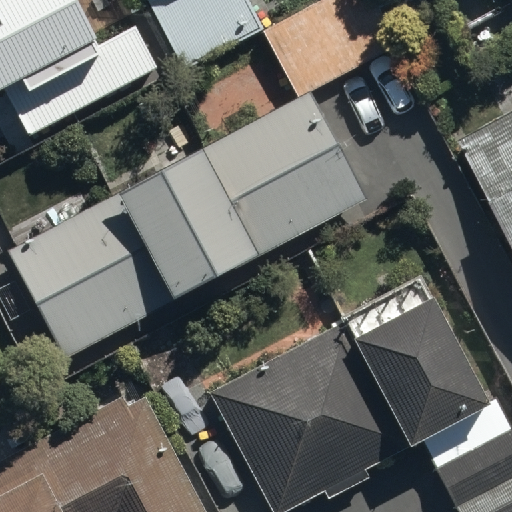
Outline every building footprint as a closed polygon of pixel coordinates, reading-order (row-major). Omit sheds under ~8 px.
[(0,0),(0,88),(4,87),(30,135),(158,69),(135,26),(99,45),(75,0),(0,0)] [(310,0),(261,26),(297,95),(10,244),(65,348),(364,192),(309,86),(395,42),(373,0),(310,0)] [(245,0),(146,0),(175,62),(257,24),(245,0)] [(511,105),(456,136),(511,238),(511,105)] [(208,385),(275,508),(322,483),(327,493),(369,470),(362,458),(416,428),(461,511),(511,511),(511,415),(495,384),(485,389),(428,284),(347,328),(339,314),(208,385)] [(0,451),(0,511),(204,511),(143,393),(126,401),(120,390),(0,451)]
